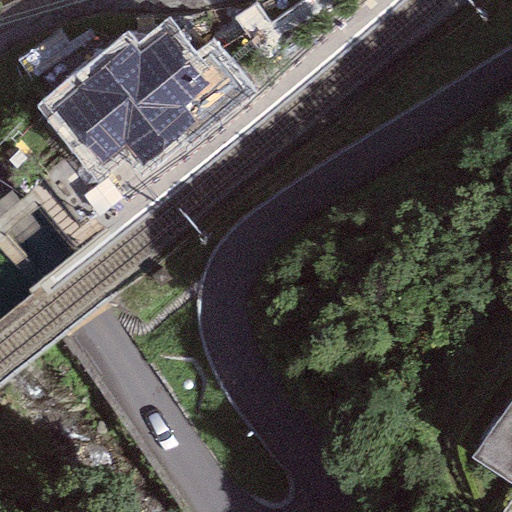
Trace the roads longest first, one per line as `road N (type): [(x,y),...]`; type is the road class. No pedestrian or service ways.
road 1 (tertiary): [(320,511),(311,463),(230,351),(221,303),(226,279),(273,223),(511,80)]
road 2 (tertiary): [(0,203),(222,511)]
